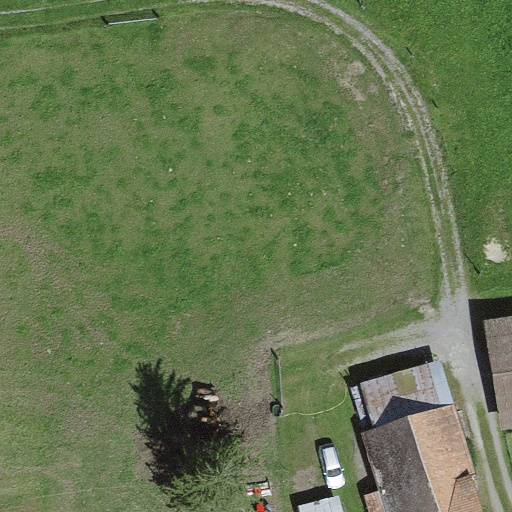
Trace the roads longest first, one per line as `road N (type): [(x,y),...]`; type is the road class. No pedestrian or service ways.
road 1 (track): [(511,495),(428,114),(404,66),(366,26),(305,0)]
road 2 (track): [(171,0),(0,25)]
